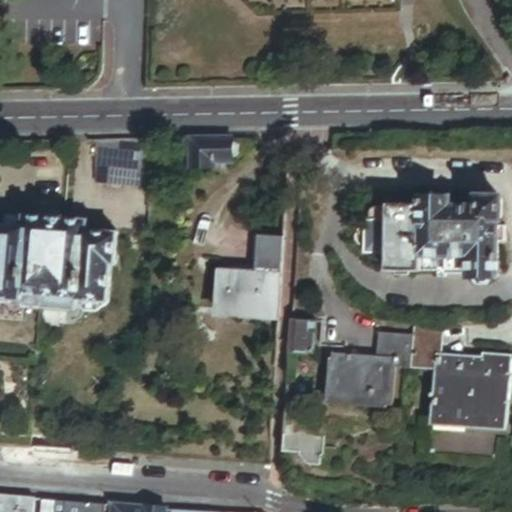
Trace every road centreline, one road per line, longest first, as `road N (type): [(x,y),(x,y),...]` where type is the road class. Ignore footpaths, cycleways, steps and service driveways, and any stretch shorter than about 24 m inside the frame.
road 1 (residential): [(0,117),(511,109)]
road 2 (residential): [(307,511),(234,492),(0,473)]
